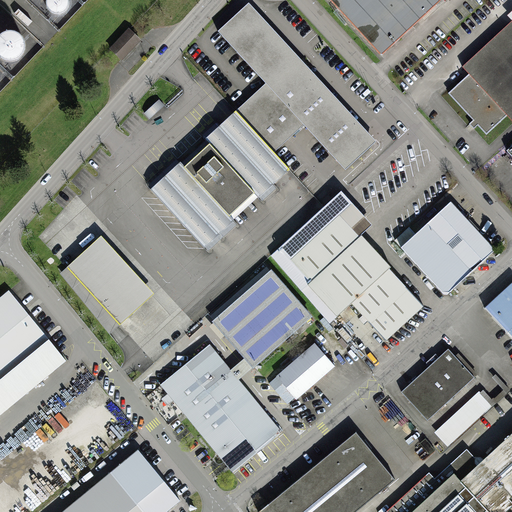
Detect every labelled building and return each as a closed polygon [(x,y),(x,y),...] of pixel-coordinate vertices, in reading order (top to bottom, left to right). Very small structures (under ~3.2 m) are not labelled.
[(44,0),(43,3),(47,12),(56,17),(66,13),(70,4),(68,0),(44,0)] [(330,0),(383,57),(444,0),(330,0)] [(268,82),(154,188),(209,248),(298,166),(283,149),(306,127),(347,171),(381,140),(251,1),(220,30),(268,82)] [(466,74),(446,92),(484,133),(505,113),(511,119),(511,17),(459,67),(466,74)] [(14,56),(26,51),(31,40),(26,28),(14,23),(3,28),(0,34),(0,44),(3,51),(14,56)] [(135,25),(108,48),(121,62),(147,39),(135,25)] [(511,139),(502,149),(511,159),(511,139)] [(341,190),(271,255),(330,318),(349,301),(385,339),(421,306),(358,238),(372,224),(341,190)] [(454,200),(406,245),(450,292),(499,247),(454,200)] [(153,293),(100,237),(69,266),(121,323),(153,293)] [(318,315),(277,268),(217,320),(258,367),(318,315)] [(511,280),(483,307),(511,338),(511,280)] [(11,289),(0,298),(0,380),(52,338),(11,289)] [(212,339),(156,385),(230,475),(286,429),(212,339)] [(316,340),(274,377),(294,400),(337,364),(316,340)] [(451,347),(401,392),(427,420),(476,375),(451,347)] [(358,427),(256,511),(257,511),(350,511),(397,474),(358,427)] [(511,511),(511,433),(465,478),(458,469),(411,511),(511,511)] [(144,440),(55,511),(164,511),(188,493),(144,440)]
